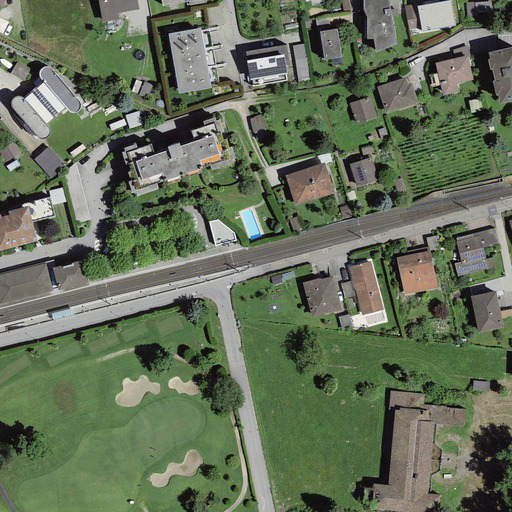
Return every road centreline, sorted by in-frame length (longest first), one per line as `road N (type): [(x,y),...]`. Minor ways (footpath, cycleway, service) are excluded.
road 1 (residential): [(511,204),(219,286)]
road 2 (residential): [(265,511),(219,286)]
road 3 (residential): [(219,286),(0,343)]
